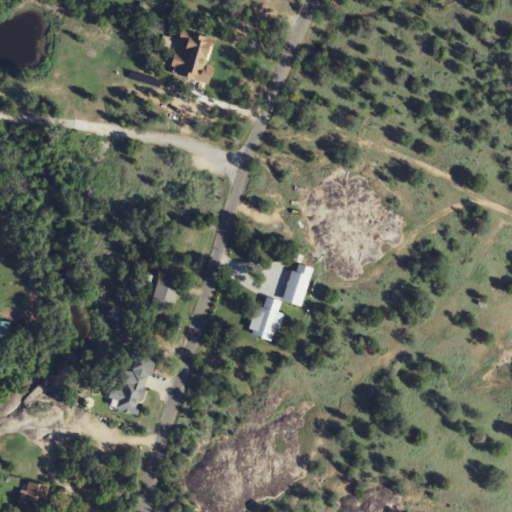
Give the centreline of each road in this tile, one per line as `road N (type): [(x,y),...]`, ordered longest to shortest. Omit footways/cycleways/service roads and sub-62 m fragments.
road 1 (residential): [(141,511),(234,194),(312,0)]
road 2 (residential): [(0,120),(188,144),(243,169)]
